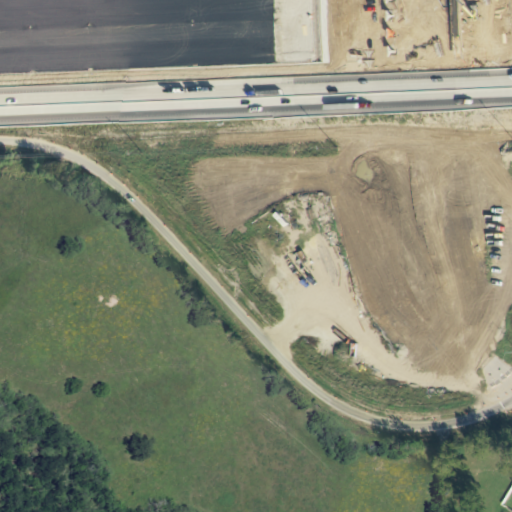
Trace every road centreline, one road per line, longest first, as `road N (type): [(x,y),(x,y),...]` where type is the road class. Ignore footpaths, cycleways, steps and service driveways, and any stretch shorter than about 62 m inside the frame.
road 1 (tertiary): [(0,111),(432,91)]
road 2 (secondary): [(511,370),(476,316),(439,213),(426,0)]
road 3 (motorway): [(0,48),(324,39)]
road 4 (motorway): [(306,0),(0,18)]
road 5 (motorway): [(324,39),(511,31)]
road 6 (residential): [(362,418),(397,426),(470,420),(511,395)]
road 7 (tertiary): [(295,98),(358,70),(378,29),(377,0)]
